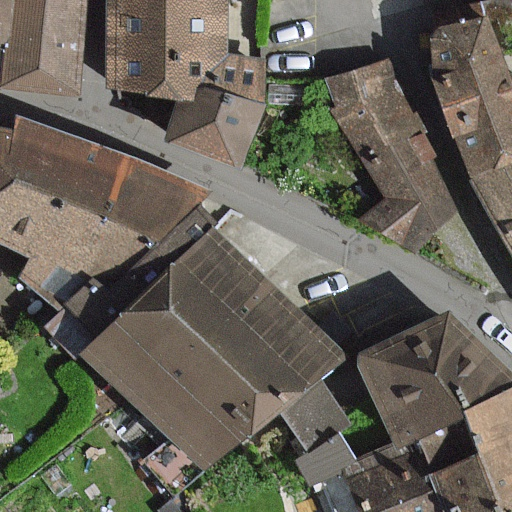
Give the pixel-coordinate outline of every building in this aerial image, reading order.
[(0,0),(0,66),(10,66),(17,0),(0,0)] [(17,0),(10,66),(7,87),(85,90),(87,0),(17,0)] [(112,0),(112,85),(182,98),(199,100),(232,58),(231,0),(112,0)] [(478,176),(511,160),(511,67),(491,17),(425,36),(478,176)] [(232,58),(199,100),(182,98),(169,135),(241,168),(269,106),(265,104),(268,60),(232,58)] [(321,81),(370,162),(426,132),(392,61),(321,81)] [(22,125),(0,120),(0,232),(34,253),(21,277),(65,309),(100,275),(113,288),(200,205),(215,191),(22,115),(22,125)] [(458,211),(437,155),(426,132),(370,162),(391,197),(365,217),(416,254),(458,211)] [(511,239),(511,160),(478,176),(511,239)] [(113,288),(100,275),(65,309),(48,324),(80,357),(85,352),(219,225),(210,215),(200,205),(113,288)] [(350,355),(282,286),(219,225),(85,352),(209,468),(350,355)] [(471,411),(511,393),(511,368),(453,313),(364,351),(402,441),(421,433),(471,411)] [(508,496),(511,493),(511,393),(471,411),(508,496)] [(421,433),(439,473),(455,511),(511,511),(511,493),(508,496),(471,411),(421,433)] [(455,511),(439,473),(421,433),(402,441),(349,464),(369,511),(455,511)]
